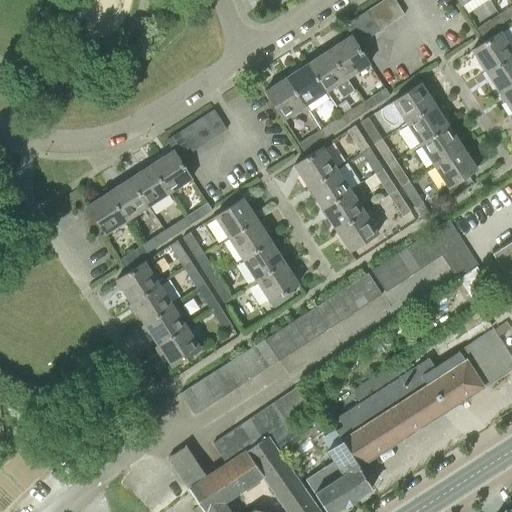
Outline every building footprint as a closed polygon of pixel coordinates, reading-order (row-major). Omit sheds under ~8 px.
[(392,22),(404,14),(394,0),(383,0),(380,2),(392,22)] [(469,13),(488,0),(458,0),(461,4),(463,3),(469,13)] [(381,30),(392,22),(380,2),(368,10),(381,30)] [(511,5),(498,14),(503,22),(511,16),(511,5)] [(369,37),(381,30),(368,10),(356,18),(369,37)] [(477,28),(482,36),(503,22),(498,14),(477,28)] [(357,45),(369,37),(356,18),(344,25),(351,35),(357,45)] [(486,72),(511,54),(511,49),(500,32),(472,50),(486,72)] [(330,49),(347,78),(369,64),(357,45),(351,35),(330,49)] [(355,89),(347,78),(330,49),(308,63),(326,91),(336,85),(344,96),(355,89)] [(499,93),(511,85),(511,54),(486,72),(499,93)] [(305,105),(326,91),(308,63),(287,77),(305,105)] [(284,119),(305,105),(287,77),(265,91),(284,119)] [(406,123),(435,104),(421,83),(392,101),(406,123)] [(511,112),(511,85),(499,93),(511,112)] [(363,102),(369,109),(390,95),(385,88),(363,102)] [(342,116),(347,124),(369,109),(363,102),(342,116)] [(420,144),(449,126),(435,104),(406,123),(420,144)] [(215,137),(226,129),(214,110),(202,117),(215,137)] [(321,129),(326,137),(347,124),(342,116),(321,129)] [(203,144),(215,137),(202,117),(190,125),(203,144)] [(374,143),(381,138),(368,117),(360,122),(374,143)] [(191,152),(203,144),(190,125),(178,132),(191,152)] [(361,152),(369,147),(355,125),(347,130),(361,152)] [(434,166),(463,147),(449,126),(420,144),(434,166)] [(299,144),(304,151),(326,137),(321,129),(299,144)] [(179,159),(191,152),(178,132),(167,140),(173,150),(179,159)] [(388,165),(395,160),(381,138),(374,143),(388,165)] [(308,186),(336,168),(322,146),(294,165),(308,186)] [(375,174),(383,169),(369,147),(361,152),(375,174)] [(463,147),(434,166),(448,187),(477,169),(463,147)] [(152,164),(170,192),(191,178),(179,159),(173,150),(152,164)] [(401,186),(409,181),(395,160),(388,165),(401,186)] [(148,206),(170,192),(152,164),(130,178),(148,206)] [(322,208),(350,189),(336,168),(308,186),(322,208)] [(388,194),(396,189),(383,169),(375,174),(388,194)] [(127,220),(148,206),(130,178),(109,192),(127,220)] [(335,229),(364,211),(350,189),(322,208),(335,229)] [(403,216),(410,212),(396,189),(388,194),(403,216)] [(105,234),(127,220),(109,192),(87,205),(105,234)] [(416,192),(408,197),(416,208),(424,203),(416,192)] [(228,238),(257,219),(243,198),(214,216),(228,238)] [(186,216),(191,224),(213,210),(208,202),(186,216)] [(364,211),(335,229),(349,251),(378,233),(364,211)] [(165,229),(171,237),(191,224),(186,216),(165,229)] [(242,259),(271,241),(257,219),(228,238),(242,259)] [(450,266),(471,252),(449,219),(428,233),(441,254),(450,266)] [(144,243),(149,251),(171,237),(165,229),(144,243)] [(197,260),(205,255),(190,232),(183,237),(197,260)] [(430,261),(441,254),(428,233),(417,241),(430,261)] [(511,239),(492,252),(511,282),(511,239)] [(192,264),(191,262),(177,241),(169,246),(184,269),(192,264)] [(256,281),(285,262),(271,241),(242,259),(256,281)] [(419,269),(430,261),(417,241),(406,248),(419,269)] [(121,258),(126,266),(149,251),(144,243),(121,258)] [(408,276),(419,269),(406,248),(395,255),(408,276)] [(458,279),(479,265),(471,252),(450,266),(458,279)] [(397,283),(408,276),(395,255),(384,263),(397,283)] [(130,302),(158,283),(144,262),(116,280),(130,302)] [(285,262),(256,281),(270,302),(299,284),(285,262)] [(210,263),(202,267),(211,281),(219,276),(210,263)] [(386,291),(397,283),(384,263),(373,270),(386,291)] [(198,290),(206,285),(192,264),(184,269),(198,290)] [(370,302),(381,295),(368,273),(356,280),(370,302)] [(224,301),(232,296),(219,276),(211,281),(224,301)] [(359,309),(370,302),(356,280),(345,287),(359,309)] [(144,323),(172,305),(158,283),(130,302),(144,323)] [(211,311),(219,306),(206,285),(198,290),(211,311)] [(348,316),(359,309),(345,287),(334,294),(348,316)] [(337,323),(348,316),(334,294),(323,302),(337,323)] [(326,330),(337,323),(323,302),(312,309),(326,330)] [(491,302),(481,308),(487,319),(497,312),(491,302)] [(157,345),(186,326),(172,305),(144,323),(157,345)] [(225,331),(232,326),(219,306),(211,311),(225,331)] [(315,337),(326,330),(312,309),(301,316),(315,337)] [(304,344),(315,337),(301,316),(291,323),(304,344)] [(294,351),(304,344),(291,323),(280,330),(294,351)] [(186,326),(157,345),(171,366),(200,348),(186,326)] [(341,441),(358,465),(511,366),(511,357),(494,328),(458,351),(459,351),(435,367),(429,358),(337,417),(343,425),(335,430),(341,441)] [(283,358),(294,351),(280,330),(269,337),(283,358)] [(272,366),(283,358),(269,337),(258,344),(272,366)] [(261,373),(272,366),(258,344),(247,351),(261,373)] [(250,380),(261,373),(247,351),(236,358),(250,380)] [(239,387),(250,380),(236,358),(225,365),(239,387)] [(228,394),(239,387),(225,365),(214,372),(228,394)] [(217,401),(228,394),(214,372),(203,380),(217,401)] [(206,408),(217,401),(203,380),(192,387),(206,408)] [(195,415),(206,408),(192,387),(181,394),(195,415)] [(299,415),(310,407),(296,387),(285,394),(299,415)] [(289,422),(299,415),(285,394),(275,402),(289,422)] [(287,424),(289,422),(275,402),(265,408),(278,429),(287,424)] [(267,436),(278,429),(265,408),(254,415),(267,436)] [(244,422),(257,442),(267,436),(254,415),(244,422)] [(257,442),(244,422),(233,429),(246,449),(257,442)] [(235,456),(225,463),(202,477),(188,487),(205,511),(204,511),(321,511),(279,452),(274,443),(292,431),(287,424),(278,429),(267,436),(257,442),(246,449),(235,456)] [(235,456),(246,449),(233,429),(223,436),(235,456)] [(300,438),(294,430),(292,431),(274,443),(279,452),(300,438)] [(213,443),(225,463),(235,456),(223,436),(213,443)] [(327,511),(333,511),(372,488),(372,487),(358,465),(341,441),(327,450),(333,460),(306,478),(327,511)]
